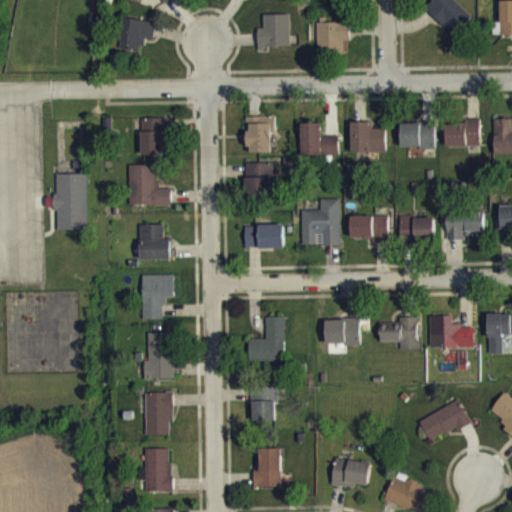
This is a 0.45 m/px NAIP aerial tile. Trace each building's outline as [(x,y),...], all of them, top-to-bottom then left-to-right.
[(158,0),(164,12),(189,0),(158,0)] [(347,0),(322,0),(323,9),(348,8),(347,0)] [(473,29),(446,0),(444,0),(428,16),(456,46),(473,29)] [(511,46),(511,10),(502,11),(502,33),(494,33),(494,46),(511,46)] [(292,25),(265,25),(265,38),(259,38),(260,58),(292,58),(292,25)] [(120,58),(143,63),(146,48),(154,50),(158,33),(126,27),(120,58)] [(346,65),(345,51),(351,51),(351,32),(319,32),(319,66),(346,65)] [(273,163),(273,143),(277,143),(277,126),(249,127),(249,163),(273,163)] [(144,127),(143,165),(165,165),(165,143),(171,143),(171,128),(144,127)] [(496,165),(511,164),(511,129),(496,130),(496,165)] [(448,132),(448,157),(482,156),(482,131),(448,132)] [(388,163),(388,139),(373,139),(373,132),(353,132),(353,163),(388,163)] [(303,166),(341,166),(341,147),(322,147),(322,133),(303,133),(303,166)] [(403,159),(437,158),(437,133),(403,133),(403,159)] [(248,206),(274,205),(273,173),(247,174),(248,206)] [(132,217),(173,215),(173,198),(159,199),(158,175),(130,176),(132,217)] [(89,184),(58,184),(59,207),(48,207),(48,219),(59,219),(59,240),(90,240),(89,184)] [(304,256),(343,255),(342,209),(322,209),(322,220),(303,221),(304,256)] [(502,239),(511,239),(511,215),(502,216),(502,239)] [(448,224),(449,247),(486,247),(486,224),(448,224)] [(390,252),(390,226),(352,227),(353,248),(375,248),(375,253),(390,252)] [(436,227),(402,227),(402,252),(436,252),(436,227)] [(141,235),(142,270),(174,269),(173,250),(166,250),(165,235),(141,235)] [(286,235),(247,236),(247,259),(286,259),(286,235)] [(176,307),(176,285),(144,286),(145,330),(166,329),(165,308),(176,307)] [(491,365),(505,365),(504,345),(511,345),(511,324),(490,325),(491,365)] [(454,326),(431,326),(432,359),(476,357),(475,338),(462,338),(462,334),(454,334),(454,326)] [(286,327),(267,328),(267,349),(250,349),(251,372),(287,371),(286,327)] [(421,327),(401,328),(401,332),(381,333),(382,352),(401,352),(402,359),(421,359),(421,327)] [(328,355),(362,355),(361,329),(327,330),(328,355)] [(151,371),(146,371),(146,390),(176,389),(174,343),(150,343),(151,371)] [(279,431),(279,397),(254,397),(254,431),(279,431)] [(148,446),(171,445),(171,432),(175,432),(175,402),(147,402),(148,446)] [(492,423),(509,435),(506,441),(511,445),(511,406),(506,402),(492,423)] [(421,431),(433,453),(472,431),(460,409),(421,431)] [(173,502),(173,459),(147,459),(147,502),(173,502)] [(283,497),(283,459),(262,459),(261,480),(256,480),(255,497),(283,497)] [(373,473),(338,467),(333,495),(357,499),(357,494),(370,496),(373,473)]
